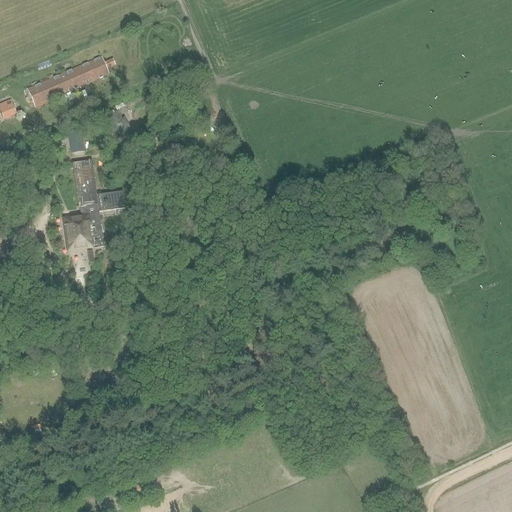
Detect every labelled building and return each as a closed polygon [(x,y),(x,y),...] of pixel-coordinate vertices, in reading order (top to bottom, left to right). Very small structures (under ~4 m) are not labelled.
[(102,58),(27,90),(35,109),(110,76),(102,58)] [(113,59),(105,63),(108,69),(116,66),(113,59)] [(10,101),(0,105),(0,111),(3,117),(15,112),(10,101)] [(118,132),(124,142),(135,135),(125,117),(120,120),(115,112),(102,120),(111,136),(118,132)] [(82,138),(71,139),(72,153),(84,152),(82,138)] [(97,195),(93,162),(73,164),(79,207),(81,207),(83,217),(67,219),(70,251),(92,248),(93,248),(93,247),(97,246),(98,249),(103,248),(102,235),(104,235),(103,232),(101,232),(99,213),(125,210),(123,192),(97,195)] [(142,485),(130,489),(133,495),(144,491),(142,485)]
